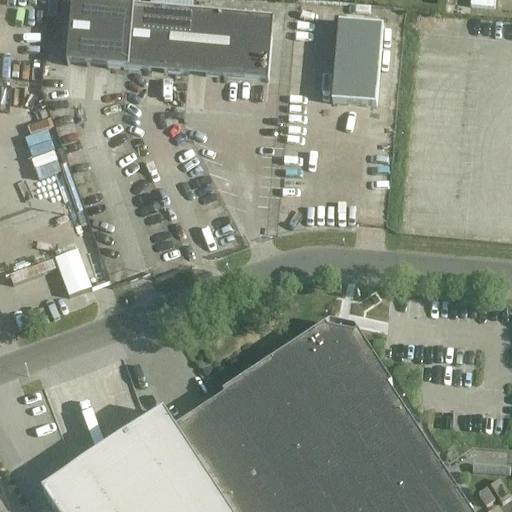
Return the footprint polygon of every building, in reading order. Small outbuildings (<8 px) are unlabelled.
[(187,76),(193,14),(74,3),(74,2),(73,2),(67,67),(68,67),(69,66),(128,71),(187,76)] [(193,14),(187,76),(268,83),(274,21),(193,14)] [(339,26),(332,106),(377,110),(384,30),(339,26)] [(60,59),(61,27),(51,27),(50,59),(60,59)] [(17,35),(18,55),(27,55),(26,35),(17,35)] [(300,226),(300,205),(286,204),(286,226),(300,226)] [(92,291),(78,253),(56,261),(70,299),(92,291)] [(55,288),(51,267),(17,274),(21,294),(55,288)] [(468,511),(442,471),(388,390),(392,388),(358,335),(326,328),(319,332),(223,395),(225,400),(215,406),(176,432),(165,416),(43,496),(53,511),(468,511)] [(500,484),(491,490),(502,508),(511,502),(500,484)] [(487,491),(478,497),(486,509),(495,504),(487,491)]
